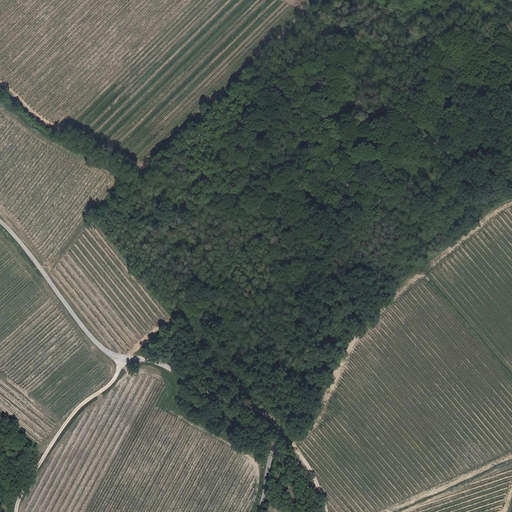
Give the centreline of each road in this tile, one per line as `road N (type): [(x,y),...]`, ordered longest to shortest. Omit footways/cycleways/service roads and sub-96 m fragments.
road 1 (unclassified): [(259,511),(270,462),(246,405),(165,364),(104,349),(0,218)]
road 2 (track): [(326,511),(306,462),(268,414),(246,405)]
